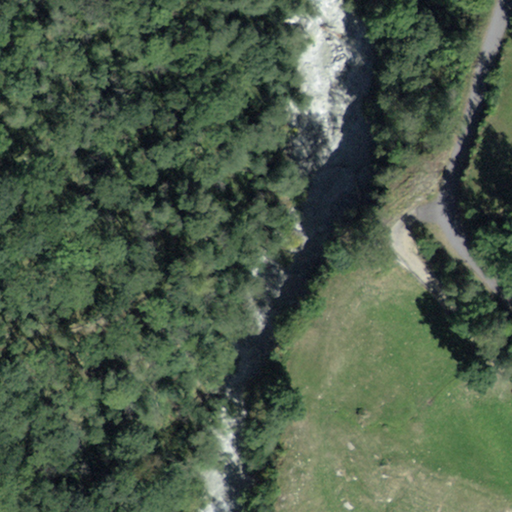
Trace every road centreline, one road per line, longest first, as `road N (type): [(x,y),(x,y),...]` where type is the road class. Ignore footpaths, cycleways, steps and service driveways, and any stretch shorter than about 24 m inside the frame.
road 1 (residential): [(511,294),(460,231),(449,191),(506,0)]
road 2 (track): [(511,369),(404,250),(408,220),(449,191)]
